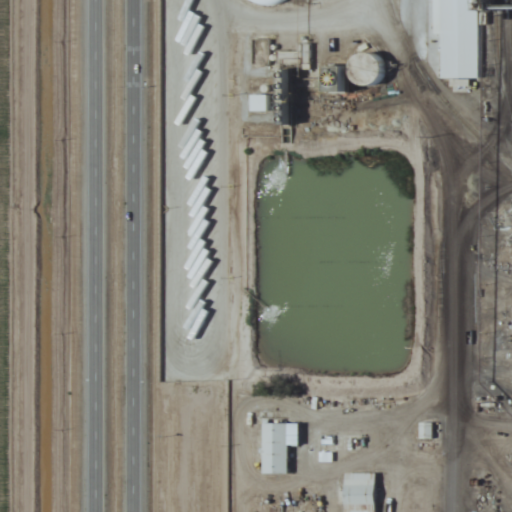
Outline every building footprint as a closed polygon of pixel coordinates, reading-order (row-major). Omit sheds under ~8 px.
[(478,0),(431,0),(432,34),(441,34),(441,78),(478,79),(478,0)] [(269,38),(251,38),(251,64),(269,64),(269,38)] [(349,93),(349,85),(379,86),(380,61),(328,60),(328,93),(349,93)] [(269,112),(269,95),(251,95),(252,112),(269,112)] [(262,423),(262,474),(288,474),(288,423),(262,423)] [(432,439),(432,423),(420,423),(420,439),(432,439)] [(376,511),(377,473),(345,473),(344,511),(376,511)]
